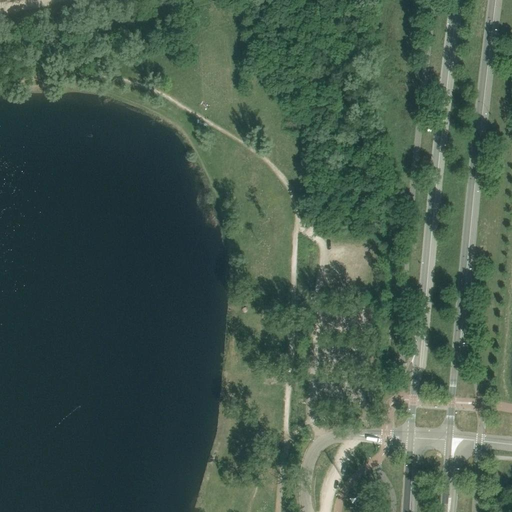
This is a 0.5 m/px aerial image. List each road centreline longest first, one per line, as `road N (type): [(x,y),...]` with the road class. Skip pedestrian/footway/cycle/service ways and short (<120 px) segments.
road 1 (secondary): [(448,439),(493,0)]
road 2 (secondary): [(453,0),(411,437)]
